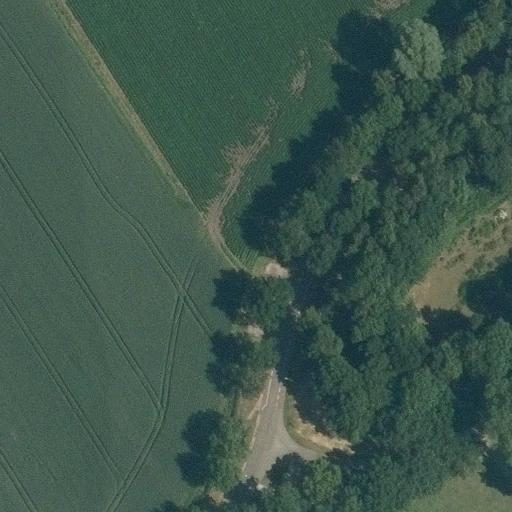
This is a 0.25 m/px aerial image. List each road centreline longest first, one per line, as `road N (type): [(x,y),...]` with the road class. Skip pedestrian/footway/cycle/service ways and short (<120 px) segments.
road 1 (tertiary): [(266,447),(296,301),(328,231),(368,172),(418,125),(511,62)]
road 2 (unclassified): [(266,447),(384,470),(511,398)]
